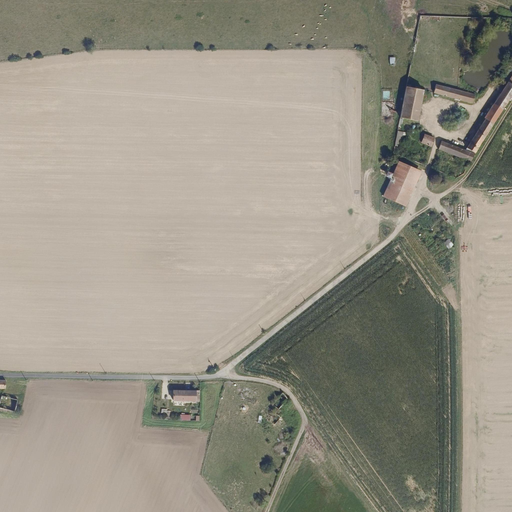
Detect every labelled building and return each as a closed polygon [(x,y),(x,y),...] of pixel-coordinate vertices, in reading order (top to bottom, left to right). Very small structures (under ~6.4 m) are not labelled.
[(440,151),(474,163),(511,94),(511,75),(469,150),(443,143),(440,151)] [(432,94),(468,102),(470,94),(434,87),(432,94)] [(398,132),(414,135),(424,93),(408,90),(398,132)] [(423,146),(431,148),(434,141),(423,137),(421,143),(423,146)] [(391,162),(397,163),(401,148),(395,146),(391,162)] [(377,212),(397,222),(414,187),(393,177),(377,212)] [(448,239),(442,244),(447,249),(453,244),(448,239)] [(200,399),(200,389),(175,388),(174,398),(200,399)] [(276,412),(288,397),(282,391),(270,407),(272,409),(266,416),(283,431),(289,423),(276,412)] [(289,437),(295,429),(289,423),(283,431),(289,437)]
